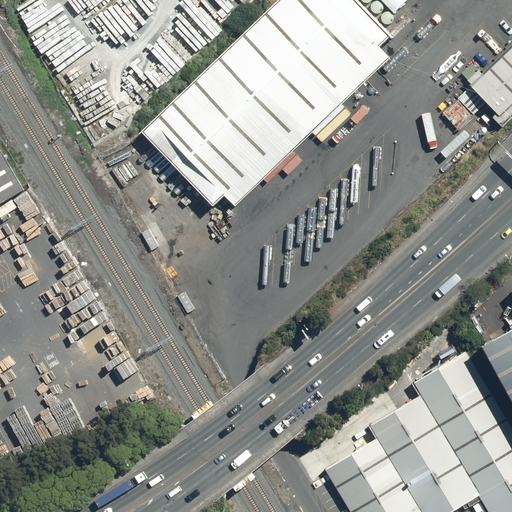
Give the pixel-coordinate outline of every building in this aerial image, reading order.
[(391,31),(360,0),(275,0),(142,130),(215,204),(228,191),(238,202),(390,54),(379,43),(391,31)] [(210,6),(195,21),(213,39),(228,24),(210,6)] [(511,46),(473,84),(501,111),(511,100),(511,46)] [(0,204),(24,191),(0,150),(0,204)] [(511,324),(478,342),(511,404),(511,324)] [(412,382),(420,395),(479,491),(491,511),(511,511),(511,422),(467,349),(412,382)] [(369,426),(421,511),(445,511),(479,491),(420,395),(369,426)] [(421,511),(375,436),(324,467),(351,511),(421,511)]
